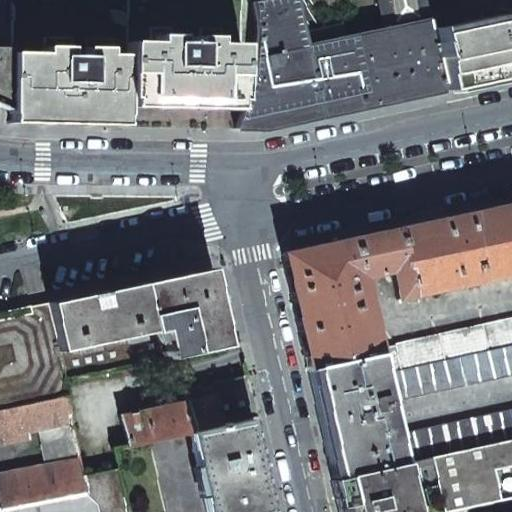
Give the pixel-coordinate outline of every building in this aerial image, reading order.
[(12,0),(0,0),(0,48),(11,49),(12,0)] [(126,0),(12,0),(11,49),(9,111),(17,116),(125,118),(125,110),(125,100),(126,0)] [(237,103),(240,0),(126,0),(125,100),(237,103)] [(251,74),(233,129),(264,130),(384,104),(444,91),(433,36),(430,23),(384,32),(306,49),(295,0),(261,0),(251,3),(256,30),(251,74)] [(377,0),(384,32),(430,23),(426,3),(424,0),(377,0)] [(511,0),(504,0),(501,8),(511,11),(511,0)] [(481,20),(483,26),(511,19),(511,11),(501,8),(480,12),(481,20)] [(511,19),(483,26),(433,36),(444,91),(511,76),(511,19)] [(0,108),(9,111),(11,49),(0,48),(0,108)] [(237,103),(125,100),(125,110),(181,111),(237,113),(237,103)] [(125,118),(17,116),(9,111),(9,127),(81,128),(125,128),(125,118)] [(455,216),(397,228),(412,297),(511,274),(511,213),(510,204),(455,216)] [(351,238),(281,253),(294,314),(306,370),(378,355),(362,278),(389,272),(396,300),(412,297),(397,228),(351,238)] [(210,269),(47,303),(57,352),(161,330),(167,359),(227,346),(210,269)] [(0,409),(63,396),(66,395),(63,381),(57,352),(47,303),(0,313),(0,409)] [(511,345),(383,374),(389,402),(511,374),(511,345)] [(378,355),(306,370),(319,428),(330,480),(402,464),(396,436),(389,402),(383,374),(378,355)] [(97,374),(63,381),(66,395),(71,424),(79,462),(81,475),(118,468),(113,449),(97,374)] [(249,389),(215,396),(222,426),(249,420),(256,418),(249,389)] [(0,409),(0,438),(38,430),(71,424),(66,395),(63,396),(0,409)] [(215,396),(119,417),(125,446),(188,433),(222,426),(215,396)] [(511,410),(396,436),(402,464),(511,439),(511,410)] [(222,426),(188,433),(205,511),(269,511),(259,464),(249,420),(222,426)] [(71,424),(38,430),(46,469),(79,462),(71,424)] [(125,446),(113,449),(118,468),(127,511),(205,511),(188,433),(125,446)] [(511,439),(402,464),(414,511),(446,511),(505,499),(511,497),(511,439)] [(46,469),(0,478),(0,504),(1,510),(85,492),(81,475),(79,462),(46,469)] [(414,511),(402,464),(330,480),(337,510),(336,511),(414,511)] [(127,511),(118,468),(81,475),(85,492),(96,503),(98,511),(127,511)] [(0,510),(0,511),(98,511),(96,503),(85,492),(1,510),(0,510)]
